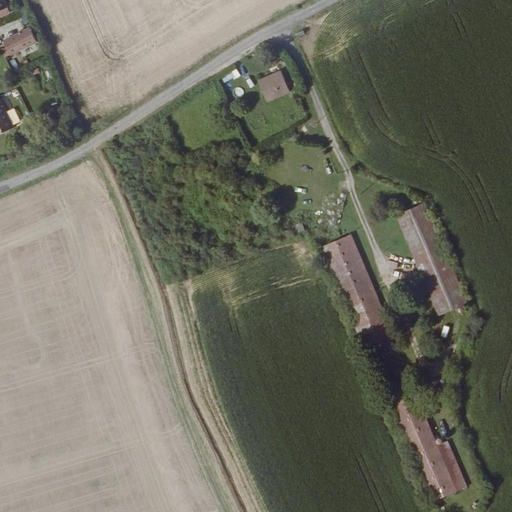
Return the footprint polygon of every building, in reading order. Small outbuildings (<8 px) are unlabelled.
[(31,26),(3,38),(10,54),(38,42),(31,26)] [(13,59),(8,61),(12,71),(18,69),(13,59)] [(280,70),(259,79),(267,100),(288,90),(280,70)] [(232,90),(235,99),(244,95),(241,86),(232,90)] [(0,134),(14,127),(3,105),(0,98),(0,134)] [(426,201),(396,213),(438,316),(468,303),(426,201)] [(303,223),(294,227),(297,234),(306,230),(303,223)] [(349,233),(320,245),(362,347),(391,335),(349,233)] [(410,383),(387,393),(433,501),(456,491),(410,383)]
